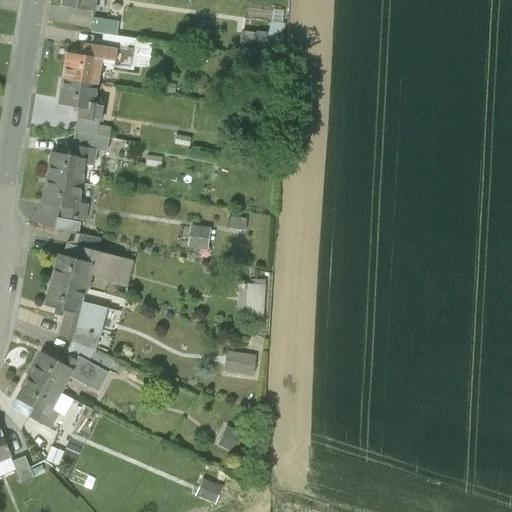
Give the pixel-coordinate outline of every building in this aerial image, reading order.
[(61,0),(61,4),(92,9),(93,0),(61,0)] [(250,9),(242,8),(236,50),(279,56),(284,22),(249,17),(250,9)] [(117,21),(91,16),(88,30),(102,33),(114,35),(117,21)] [(136,39),(114,35),(102,33),(100,44),(114,47),(135,50),(136,39)] [(112,58),(114,47),(100,44),(81,41),(79,53),(99,56),(112,58)] [(131,70),(135,50),(114,47),(112,58),(111,66),(131,70)] [(65,51),(61,77),(94,83),(99,56),(79,53),(65,51)] [(57,103),(77,107),(90,109),(91,101),(94,83),(61,77),(57,103)] [(102,102),(91,101),(90,109),(77,107),(75,117),(98,121),(102,102)] [(75,117),(73,132),(108,138),(109,128),(98,126),(98,121),(75,117)] [(105,152),(108,138),(73,132),(70,147),(94,151),(105,152)] [(187,146),(189,138),(175,134),(173,143),(187,146)] [(70,147),(69,154),(83,156),(82,165),(92,166),(94,151),(70,147)] [(49,151),(45,179),(78,185),(82,165),(83,156),(69,154),(49,151)] [(146,155),(145,164),(159,166),(160,157),(146,155)] [(75,202),(78,185),(45,179),(41,202),(63,206),(74,208),(75,202)] [(271,203),(264,201),(262,209),(269,210),(271,203)] [(86,204),(75,202),(74,208),(63,206),(61,217),(83,221),(86,204)] [(244,231),(245,219),(228,217),(226,228),(244,231)] [(56,218),(53,230),(77,235),(79,223),(56,218)] [(209,228),(190,225),(186,245),(206,248),(209,228)] [(64,243),(61,256),(88,264),(85,274),(125,284),(132,261),(64,243)] [(55,255),(49,280),(81,288),(85,274),(88,264),(61,256),(55,255)] [(244,316),(261,317),(264,279),(253,279),(252,283),(246,283),(245,289),(239,289),(237,311),(244,311),(244,316)] [(78,300),(81,288),(49,280),(42,304),(63,310),(75,313),(78,300)] [(104,307),(78,300),(75,313),(63,310),(56,337),(68,341),(72,328),(97,334),(104,307)] [(94,350),(97,334),(72,328),(68,341),(69,342),(94,350)] [(63,352),(66,354),(75,359),(77,355),(87,361),(94,350),(69,342),(63,352)] [(39,351),(26,374),(57,391),(66,374),(70,368),(61,363),(39,351)] [(255,356),(226,351),(223,370),(251,375),(255,356)] [(70,368),(75,359),(66,354),(61,363),(70,368)] [(106,372),(87,361),(77,355),(75,359),(70,368),(66,374),(96,391),(106,372)] [(48,408),(57,391),(26,374),(14,396),(33,406),(45,413),(48,408)] [(56,413),(48,408),(45,413),(33,406),(27,417),(47,428),(56,413)] [(225,426),(216,443),(232,451),(241,434),(225,426)] [(4,442),(0,443),(0,460),(10,456),(4,442)] [(31,474),(23,456),(10,461),(18,479),(31,474)] [(202,477),(195,495),(214,503),(221,485),(202,477)]
